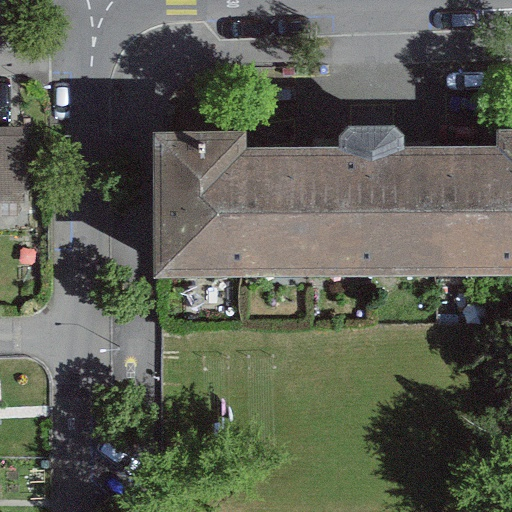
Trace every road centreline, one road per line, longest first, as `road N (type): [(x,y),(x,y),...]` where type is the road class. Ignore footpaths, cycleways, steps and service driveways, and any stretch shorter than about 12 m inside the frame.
road 1 (residential): [(98,0),(97,340)]
road 2 (residential): [(97,340),(96,511)]
